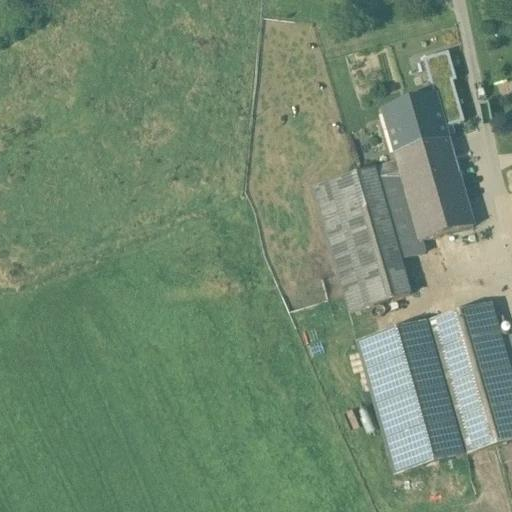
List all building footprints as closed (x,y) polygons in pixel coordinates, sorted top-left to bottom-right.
[(434,99),(383,114),(395,156),(446,141),(434,99)] [(446,141),(395,156),(396,156),(394,157),(397,166),(374,173),(379,192),(403,185),(420,246),(421,246),(473,230),(447,141),(446,141)] [(374,173),(313,190),(349,316),(374,309),(373,309),(410,298),(400,263),(379,192),(374,173)] [(403,185),(379,192),(400,263),(424,256),(421,246),(420,246),(403,185)] [(511,385),(490,308),(427,327),(464,458),(511,444),(511,385)]
